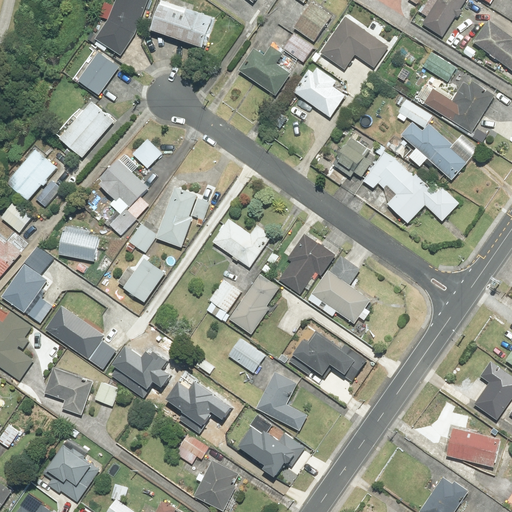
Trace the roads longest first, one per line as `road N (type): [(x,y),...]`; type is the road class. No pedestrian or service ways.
road 1 (residential): [(171,96),(462,300)]
road 2 (tertiary): [(313,511),(462,300)]
road 3 (unknown): [(511,88),(376,0)]
